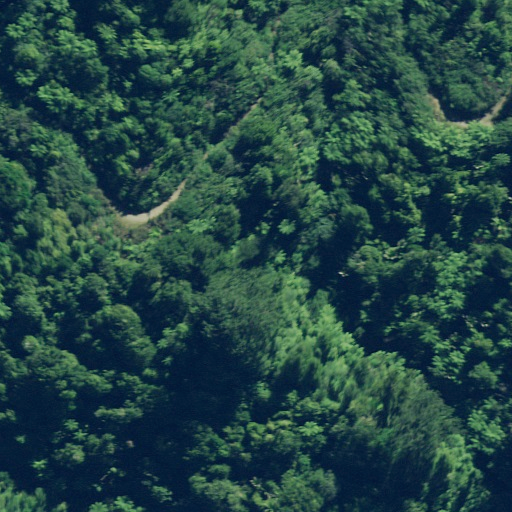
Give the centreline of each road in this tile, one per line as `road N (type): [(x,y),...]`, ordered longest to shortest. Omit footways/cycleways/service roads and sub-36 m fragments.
road 1 (track): [(0,97),(54,137),(120,205),(170,201),(254,104),(292,0)]
road 2 (track): [(399,0),(421,73),(451,115),(472,125),(511,123)]
